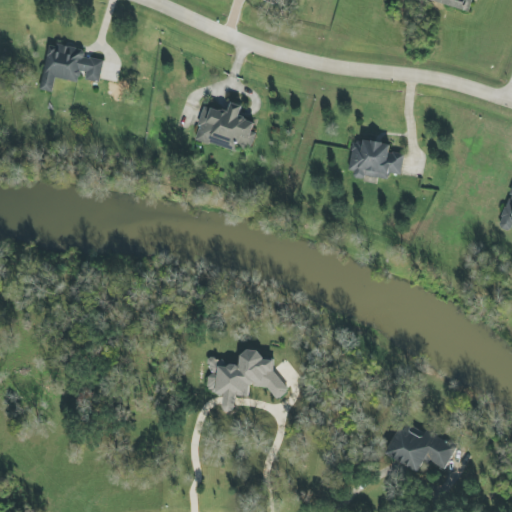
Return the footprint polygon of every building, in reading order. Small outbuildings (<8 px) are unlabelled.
[(467,10),(469,0),(431,0),(431,1),(467,10)] [(40,90),(52,93),(55,78),(80,83),(81,79),(99,83),(103,61),(83,57),(85,51),(49,44),(40,90)] [(195,140),(236,152),(237,146),(250,150),(257,122),(240,118),(243,106),(231,103),(229,113),(204,106),(195,140)] [(404,154),(390,152),(391,146),(353,139),(347,174),(387,181),(388,173),(401,175),(404,154)] [(207,387),(214,394),(224,395),(224,409),(236,409),(236,397),(250,398),(250,387),(265,387),(278,401),(289,390),(273,373),(274,361),(266,361),(257,351),(247,351),(240,357),(240,366),(226,366),(220,359),(209,359),(209,377),(207,379),(207,387)] [(456,446),(404,424),(389,458),(421,472),(425,463),(445,471),(456,446)]
